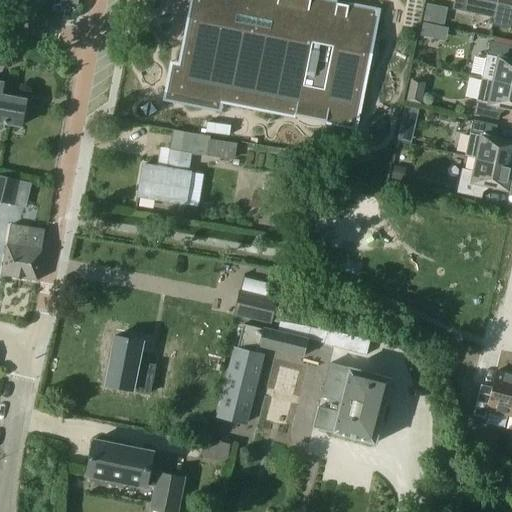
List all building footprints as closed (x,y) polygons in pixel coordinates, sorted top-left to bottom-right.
[(190,18),(175,92),(296,116),(298,106),(326,112),(324,122),(354,128),(365,69),(356,67),(361,40),(371,42),(377,12),(317,0),(307,0),(306,8),(279,3),(279,0),(200,0),(199,4),(199,5),(199,7),(198,10),(196,20),(190,18)] [(481,11),(493,14),(496,1),(496,0),(458,0),(457,7),(481,11)] [(496,1),(493,14),(491,26),(506,29),(511,24),(511,0),(496,0),(496,1)] [(511,60),(511,56),(511,47),(489,43),(481,79),(511,85),(511,60)] [(411,79),(406,102),(420,104),(425,82),(411,79)] [(511,85),(481,79),(476,101),(473,115),(498,121),(501,107),(511,109),(511,85)] [(0,131),(1,132),(4,128),(6,123),(21,126),(26,101),(1,96),(3,84),(0,83),(0,131)] [(412,141),(419,109),(405,106),(397,138),(412,141)] [(511,142),(494,138),(497,126),(472,121),(469,133),(464,157),(476,160),(511,167),(511,142)] [(193,134),(190,152),(190,153),(207,155),(210,140),(210,137),(193,134)] [(210,140),(207,155),(234,160),(237,144),(210,140)] [(187,172),(190,152),(170,149),(167,168),(143,165),(138,196),(185,204),(190,173),(187,172)] [(511,167),(476,160),(474,172),(461,169),(456,193),(481,199),(484,185),(508,190),(510,182),(511,182),(511,167)] [(0,176),(0,201),(13,205),(19,181),(0,176)] [(254,191),(249,206),(268,213),(274,198),(254,191)] [(6,245),(1,275),(37,280),(42,251),(41,251),(44,231),(10,225),(7,245),(6,245)] [(239,290),(233,316),(272,325),(278,299),(239,290)] [(280,324),(278,332),(263,328),(263,330),(259,345),(262,346),(304,357),(310,329),(281,324),(280,324)] [(259,345),(263,330),(243,325),(238,347),(234,346),(219,404),(217,415),(246,423),(249,411),(263,355),(260,354),(262,346),(259,345)] [(111,352),(104,386),(147,394),(152,366),(139,363),(143,343),(114,337),(114,340),(109,339),(106,351),(111,352)] [(375,444),(392,379),(331,364),(320,408),(319,408),(314,428),(333,433),(333,434),(375,444)] [(508,416),(511,399),(511,375),(496,371),(492,388),(480,385),(473,416),(485,419),(487,411),(508,416)] [(199,409),(194,433),(208,436),(213,413),(199,409)] [(159,474),(158,475),(149,473),(153,452),(94,440),(87,476),(146,487),(146,486),(156,488),(152,509),(167,511),(177,511),(184,479),(159,474)] [(230,444),(206,440),(203,459),(228,462),(230,444)]
